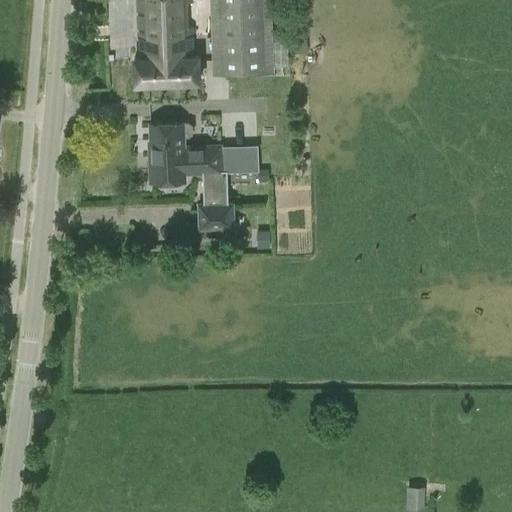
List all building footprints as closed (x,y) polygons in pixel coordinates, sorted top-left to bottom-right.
[(134,56),(135,82),(199,80),(199,54),(194,54),(192,0),(137,0),(138,56),(134,56)] [(273,70),(270,0),(210,0),(213,72),(273,70)] [(150,121),(151,149),(149,149),(150,179),(185,178),(185,171),(203,170),(204,201),(198,201),(199,229),(236,228),(235,200),(229,200),(228,170),(222,170),(221,142),(202,143),(202,154),(185,154),(184,137),(190,137),(194,134),(194,125),(189,122),(184,122),(184,120),(150,121)] [(269,179),(269,169),(259,169),(260,179),(269,179)] [(271,235),(258,236),(258,247),(271,247),(271,235)] [(425,508),(426,485),(407,485),(406,507),(425,508)]
